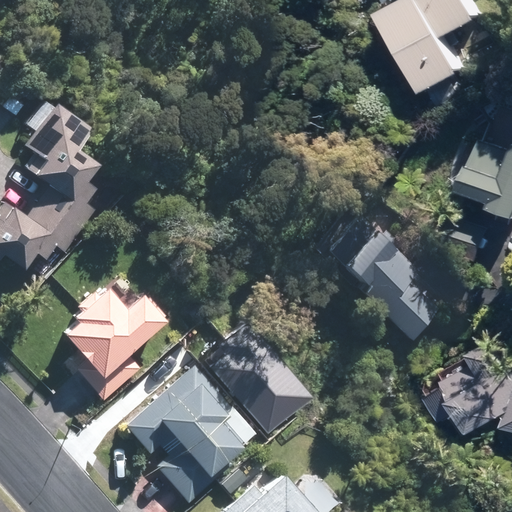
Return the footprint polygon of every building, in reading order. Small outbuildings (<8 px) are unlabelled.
[(427,0),(407,0),(390,10),(431,85),(465,67),(427,0)] [(472,0),(429,0),(447,32),(481,14),(472,0)] [(0,250),(19,263),(30,248),(41,255),(51,242),(62,249),(89,208),(80,200),(90,186),(79,179),(91,162),(69,146),(85,124),(51,104),(22,143),(34,150),(23,167),(45,182),(24,215),(1,201),(0,202),(0,250)] [(511,135),(489,127),(466,187),(499,199),(497,205),(511,210),(511,135)] [(353,210),(320,244),(359,282),(355,286),(404,335),(433,306),(405,279),(415,269),(394,248),(397,244),(383,230),(378,235),(353,210)] [(480,257),(491,228),(458,215),(447,245),(480,257)] [(77,366),(101,394),(135,365),(121,349),(158,318),(137,294),(121,308),(102,286),(69,314),(74,320),(62,330),(86,358),(77,366)] [(511,368),(496,342),(429,384),(451,420),(468,409),(481,430),(511,410),(511,415),(510,423),(511,423),(511,368)] [(155,463),(187,500),(227,465),(220,456),(239,439),(216,413),(225,406),(191,366),(125,423),(147,448),(157,440),(167,453),(155,463)] [(267,370),(252,381),(271,409),(287,398),(267,370)] [(252,400),(235,381),(222,392),(238,412),(252,400)] [(312,511),(278,473),(256,493),(249,485),(222,510),(223,511),(312,511)]
